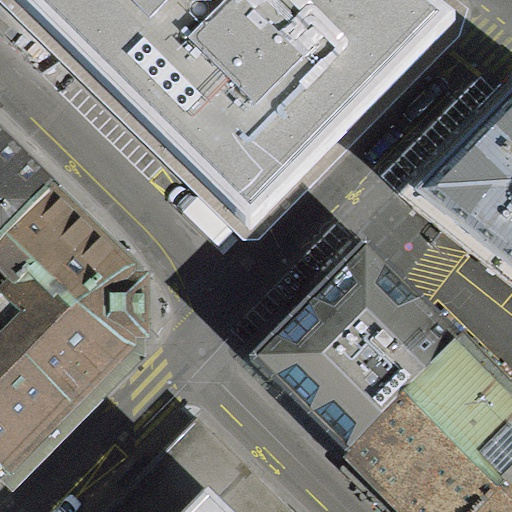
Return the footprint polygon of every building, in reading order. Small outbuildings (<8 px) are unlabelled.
[(23,0),(154,127),(254,223),(364,114),(447,28),(412,0),(23,0)] [(511,104),(412,206),(511,286),(511,104)] [(0,253),(49,202),(0,153),(0,253)] [(0,307),(0,468),(22,446),(77,391),(123,348),(128,278),(49,202),(0,253),(0,275),(15,292),(0,307)] [(315,427),(354,464),(467,347),(368,249),(327,292),(315,304),(252,365),(315,427)] [(0,307),(15,292),(0,275),(0,307)] [(511,392),(467,347),(354,464),(402,511),(484,511),(511,485),(511,392)] [(285,511),(203,432),(147,491),(125,511),(285,511)] [(511,511),(511,485),(484,511),(511,511)]
